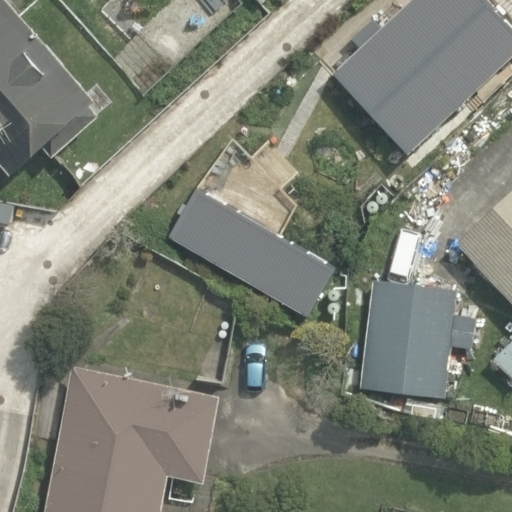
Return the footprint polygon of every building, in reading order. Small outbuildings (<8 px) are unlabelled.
[(0,0),(0,161),(13,176),(45,145),(56,156),(114,102),(98,85),(92,91),(10,0),(0,0)] [(252,0),(269,17),(287,0),(252,0)] [(461,20),(442,0),(382,0),(325,55),(366,98),(340,123),(385,170),(511,49),(511,48),(474,9),(461,20)] [(511,194),(462,242),(511,294),(511,194)] [(482,316),(459,314),(461,287),(384,281),(377,391),(453,397),(456,350),(480,352),(482,316)] [(225,393),(75,363),(47,511),(163,511),(171,472),(209,479),(225,393)]
